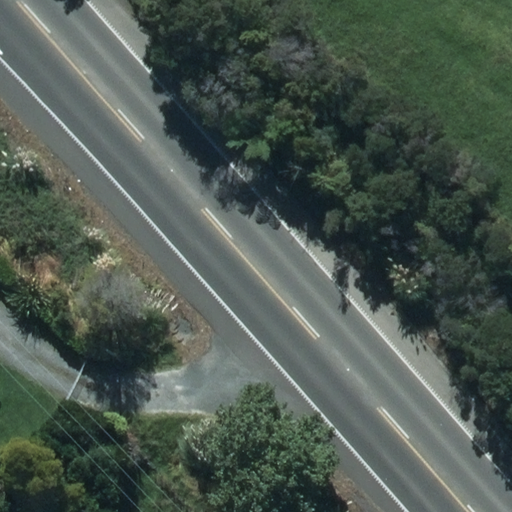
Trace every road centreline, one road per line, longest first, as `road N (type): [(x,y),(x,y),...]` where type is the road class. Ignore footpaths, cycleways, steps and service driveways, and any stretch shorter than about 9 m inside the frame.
road 1 (primary): [(22,0),(480,511)]
road 2 (unknown): [(281,289),(224,328),(182,339),(125,330),(70,305),(0,245)]
